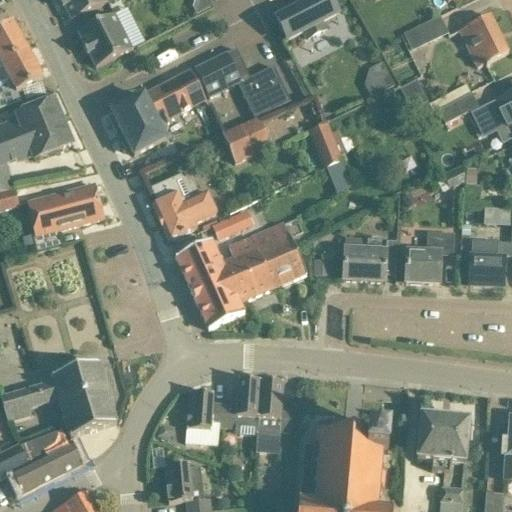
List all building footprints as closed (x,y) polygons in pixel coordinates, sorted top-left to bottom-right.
[(104,0),(58,0),(60,2),(58,3),(62,12),(64,11),(71,24),(107,5),(104,0)] [(199,14),(212,9),(208,0),(197,0),(194,1),(199,14)] [(327,0),(293,0),(299,10),(276,22),(288,44),(305,35),(309,42),(324,34),(320,27),(337,18),(327,0)] [(89,58),(96,71),(132,53),(114,18),(78,36),(85,50),(83,51),(87,59),(89,58)] [(410,50),(446,33),(439,18),(403,36),(410,50)] [(474,39),(488,66),(508,56),(490,19),(459,34),(464,44),(474,39)] [(0,68),(1,68),(0,67),(18,57),(27,52),(12,24),(0,30),(0,68)] [(42,80),(27,52),(18,57),(0,67),(1,68),(0,68),(0,110),(20,104),(15,95),(42,80)] [(226,57),(194,73),(209,102),(237,87),(254,122),(290,104),(273,70),(250,81),(240,60),(230,65),(226,57)] [(376,99),(397,87),(385,64),(363,75),(376,99)] [(133,159),(142,154),(165,142),(153,120),(163,115),(167,123),(202,105),(187,76),(111,115),(133,159)] [(471,96),(467,88),(429,107),(417,82),(402,90),(418,122),(438,112),(471,96)] [(511,95),(493,105),(511,141),(511,140),(511,95)] [(478,109),(471,96),(438,112),(445,126),(478,109)] [(0,129),(0,168),(30,156),(33,163),(72,147),(53,102),(18,116),(20,121),(0,129)] [(269,147),(258,123),(222,139),(235,166),(252,159),(250,156),(269,147)] [(324,172),(327,171),(327,172),(343,166),(328,127),(309,134),(324,172)] [(464,170),(463,170),(463,185),(463,186),(475,186),(475,169),(464,170)] [(450,191),(463,185),(463,170),(444,180),(450,191)] [(444,180),(438,183),(443,195),(450,191),(444,180)] [(168,245),(178,240),(197,232),(194,226),(215,217),(207,198),(185,208),(173,183),(152,192),(159,206),(152,209),(152,210),(158,223),(159,225),(160,224),(162,229),(161,229),(161,231),(168,245)] [(36,237),(37,240),(45,238),(103,222),(94,188),(28,207),(36,237)] [(465,190),(463,210),(480,212),(480,202),(481,188),(465,190)] [(13,194),(0,197),(0,214),(18,209),(13,194)] [(416,208),(411,196),(403,199),(409,211),(416,208)] [(471,245),(469,290),(502,292),(503,261),(497,261),(497,257),(511,257),(511,217),(510,245),(497,244),(481,243),(481,246),(471,245)] [(219,243),(240,234),(234,220),(212,230),(219,243)] [(220,268),(225,279),(239,308),(240,307),(239,307),(306,279),(288,237),(282,239),(277,229),(229,251),(234,261),(220,268)] [(474,231),(463,230),(462,243),(474,244),(474,231)] [(406,255),(404,287),(438,289),(440,258),(451,259),(452,237),(426,236),(425,256),(406,255)] [(36,237),(33,238),(35,247),(38,255),(49,252),(45,238),(37,240),(36,237)] [(35,247),(33,238),(22,241),(24,250),(35,247)] [(342,284),(385,286),(385,279),(395,279),(397,244),(367,242),(366,252),(344,252),(342,284)] [(220,268),(234,261),(221,267),(211,244),(175,261),(191,296),(225,279),(220,268)] [(332,263),(313,262),(313,278),(331,279),(332,263)] [(244,316),(240,307),(239,308),(225,279),(191,296),(208,333),(244,316)] [(58,403),(61,411),(107,397),(98,367),(52,380),(54,386),(3,400),(10,424),(32,418),(30,411),(58,403)] [(235,437),(256,439),(260,385),(238,384),(236,409),(223,408),(222,431),(236,432),(235,437)] [(260,385),(256,439),(257,439),(256,456),(279,458),(280,435),(291,436),(293,413),(281,412),(282,387),(260,385)] [(186,433),(210,435),(210,430),(222,431),(223,408),(212,407),(213,397),(189,396),(186,433)] [(116,427),(113,418),(107,397),(61,411),(70,441),(116,427)] [(420,419),(416,463),(432,465),(431,474),(448,476),(449,466),(464,468),(469,423),(420,419)] [(170,438),(166,431),(161,429),(157,439),(167,444),(170,438)] [(382,456),(387,456),(389,435),(367,433),(367,439),(315,434),(314,448),(303,447),(297,511),(391,511),(392,511),(377,510),(378,493),(383,493),(385,472),(380,472),(382,456)] [(81,468),(72,445),(67,447),(61,434),(13,455),(9,446),(0,449),(0,482),(11,477),(15,487),(21,498),(81,468)] [(150,452),(151,461),(163,460),(163,451),(150,452)] [(186,505),(186,511),(210,511),(209,503),(204,503),(201,470),(190,471),(189,467),(164,470),(168,507),(186,505)] [(288,485),(272,485),(271,506),(287,506),(288,485)] [(443,491),(440,511),(463,511),(465,505),(462,504),(464,493),(443,491)] [(55,511),(99,511),(89,494),(55,511)] [(487,496),(485,511),(502,511),(503,497),(487,496)]
